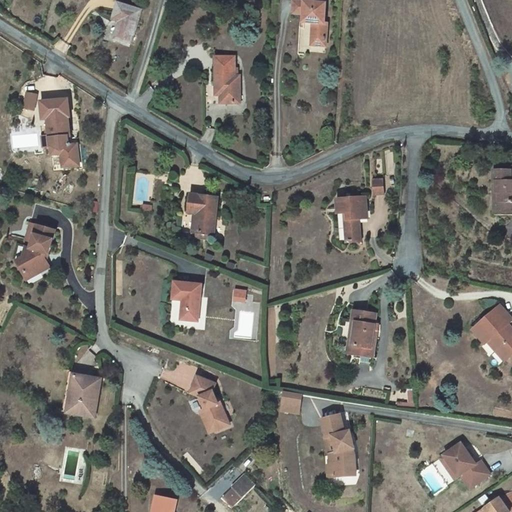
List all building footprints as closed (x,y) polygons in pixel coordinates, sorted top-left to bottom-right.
[(313,39),(326,40),(328,23),(325,23),(326,3),(295,1),(295,13),(304,14),(304,23),(315,23),(314,30),(313,30),(313,39)] [(142,10),(118,3),(113,20),(120,22),(115,38),(132,43),(142,10)] [(178,13),(172,12),(169,21),(175,23),(178,13)] [(226,89),(226,104),(240,104),(240,76),(235,76),(235,57),(216,57),(216,86),(222,86),(226,89)] [(221,104),(226,104),(226,89),(222,86),(216,86),(216,96),(221,96),(221,104)] [(30,94),(27,109),(36,111),(39,96),(30,94)] [(53,147),(53,155),(63,155),(64,168),(81,167),(79,145),(72,146),(72,137),(70,118),(50,119),(52,139),(54,139),(55,147),(53,147)] [(511,171),(495,171),(495,215),(511,215),(511,171)] [(383,181),(374,182),(375,195),(384,194),(383,181)] [(197,233),(210,235),(213,235),(218,198),(191,195),(189,214),(195,214),(198,215),(196,233),(197,233)] [(362,242),(360,220),(357,220),(357,213),(367,212),(366,197),(338,200),(339,215),(347,214),(348,220),(346,221),(348,243),(362,242)] [(56,232),(31,225),(26,243),(33,245),(31,250),(26,249),(23,259),(17,263),(23,274),(28,276),(38,270),(41,274),(50,269),(46,260),(47,255),(49,256),(56,232)] [(27,282),(41,274),(38,270),(28,276),(23,274),(27,282)] [(201,286),(175,283),(174,300),(183,301),(182,320),(198,322),(201,286)] [(486,344),(488,342),(494,337),(511,356),(511,355),(511,331),(507,326),(509,324),(511,321),(511,318),(501,306),(474,331),(486,344)] [(374,338),(375,331),(377,315),(354,312),(353,323),(357,324),(354,347),(362,348),(361,356),(374,358),(377,338),(374,338)] [(349,354),(361,356),(362,348),(354,347),(357,324),(353,323),(349,354)] [(505,362),(511,356),(494,337),(488,342),(505,362)] [(64,413),(70,414),(76,376),(76,372),(71,372),(64,413)] [(76,372),(76,376),(101,381),(102,377),(76,372)] [(76,376),(70,414),(96,418),(101,381),(76,376)] [(216,431),(229,425),(220,404),(217,404),(216,401),(212,392),(216,385),(197,377),(190,394),(200,398),(205,410),(203,411),(207,422),(211,420),(216,431)] [(281,411),(301,415),(305,394),(286,390),(281,411)] [(203,411),(200,412),(209,434),(216,431),(211,420),(207,422),(203,411)] [(344,433),(339,415),(321,420),(325,438),(324,438),(328,455),(333,454),(334,465),(332,465),(333,477),(350,476),(349,465),(354,464),(354,456),(352,449),(353,449),(349,431),(344,433)] [(107,443),(98,442),(96,456),(105,458),(107,443)] [(461,444),(443,456),(458,478),(460,476),(470,490),(491,475),(481,461),(476,465),(471,458),(467,452),(461,444)] [(458,478),(443,456),(439,459),(454,480),(458,478)] [(235,490),(243,498),(256,486),(245,476),(233,488),(235,490)] [(233,507),(243,498),(235,490),(225,500),(233,507)] [(508,493),(500,499),(509,511),(511,511),(511,493),(511,492),(508,493)] [(156,498),(153,511),(174,511),(176,502),(156,498)] [(509,511),(500,499),(482,511),(509,511)]
